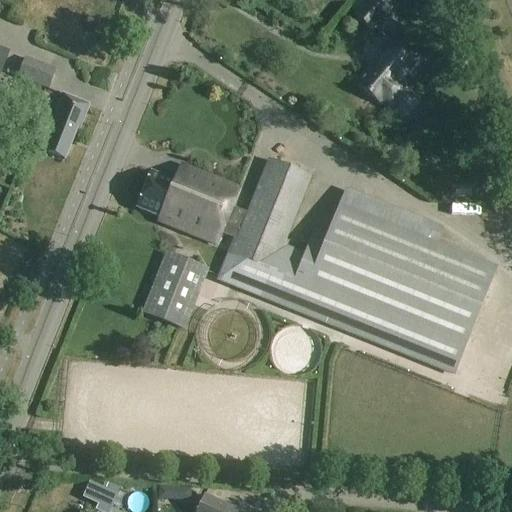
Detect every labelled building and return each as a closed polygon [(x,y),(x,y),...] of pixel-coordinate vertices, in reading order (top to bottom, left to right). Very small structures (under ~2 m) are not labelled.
[(369,33),(390,10),(378,0),(367,0),(352,18),(369,33)] [(390,112),(407,91),(399,84),(416,63),(393,44),(357,88),(380,107),(381,105),(390,112)] [(0,78),(8,54),(0,50),(0,78)] [(47,91),(55,72),(24,59),(16,79),(47,91)] [(80,128),(88,106),(63,96),(41,150),(64,159),(77,126),(80,128)] [(282,250),(311,178),(269,161),(247,215),(232,208),(239,190),(181,167),(174,184),(151,174),(137,209),(159,218),(157,223),(216,247),(221,235),(236,241),(221,279),(451,372),(450,375),(452,376),(493,272),(492,272),(433,248),(439,232),(348,195),(349,194),(347,193),(328,242),(315,237),(306,260),(282,250)] [(106,224),(186,256),(193,240),(113,208),(106,224)] [(183,332),(207,271),(164,254),(140,316),(183,332)] [(272,348),(245,334),(234,356),(261,370),(272,348)] [(339,352),(360,359),(362,350),(342,344),(339,352)] [(188,503),(189,490),(159,488),(158,501),(188,503)] [(86,490),(81,500),(94,506),(98,495),(86,490)] [(100,502),(98,506),(97,510),(102,511),(108,511),(111,507),(116,496),(107,492),(106,496),(104,500),(102,499),(100,502)] [(129,494),(129,508),(154,508),(154,494),(129,494)] [(236,511),(237,510),(204,496),(196,511),(236,511)]
